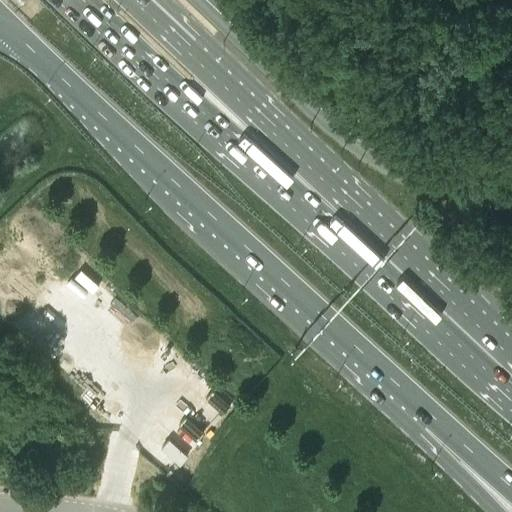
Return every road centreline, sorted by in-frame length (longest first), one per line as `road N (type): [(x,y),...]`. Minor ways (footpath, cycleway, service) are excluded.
road 1 (trunk): [(511,402),(68,0)]
road 2 (trunk): [(9,27),(386,381)]
road 3 (primary): [(511,350),(190,50)]
road 4 (trunk): [(386,381),(500,511)]
road 5 (trunk): [(386,381),(511,488)]
